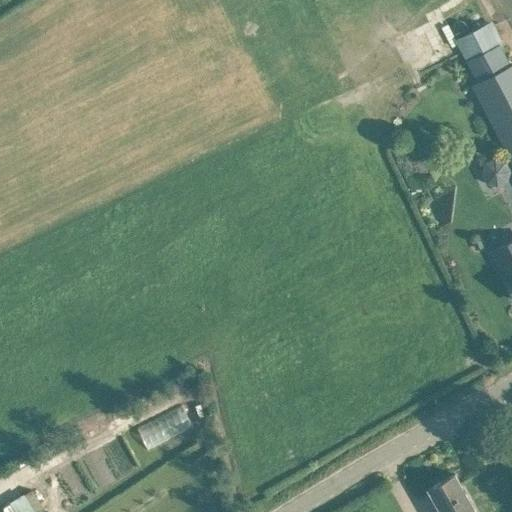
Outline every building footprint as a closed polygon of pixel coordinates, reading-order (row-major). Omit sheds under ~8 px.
[(511,64),(510,66),(499,42),(466,59),(478,82),(473,85),(511,160),(511,64)] [(459,99),(464,114),(478,109),(474,95),(459,99)] [(511,171),(510,167),(509,163),(507,161),(504,158),(502,157),(500,156),(497,156),(495,156),(492,156),(490,157),(486,160),(483,163),(482,167),(482,172),(482,174),(483,177),(484,179),(486,181),(488,183),(492,185),(497,185),(501,184),(505,182),(507,181),(508,179),(510,176),(510,174),(511,171)] [(502,272),(508,283),(511,291),(511,237),(491,249),(503,272),(502,272)] [(180,368),(163,377),(173,397),(190,389),(184,376),(180,368)] [(455,473),(429,488),(439,505),(442,511),(477,511),(476,510),(465,490),(455,473)]
